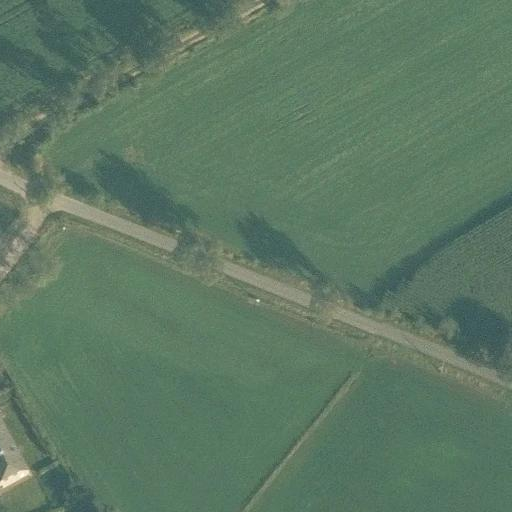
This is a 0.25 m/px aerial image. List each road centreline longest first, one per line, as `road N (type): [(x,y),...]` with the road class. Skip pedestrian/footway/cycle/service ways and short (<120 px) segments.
road 1 (unclassified): [(0,178),(511,385)]
road 2 (track): [(263,0),(0,147)]
